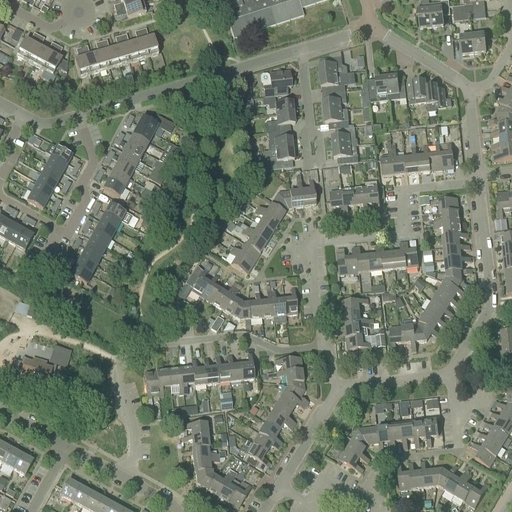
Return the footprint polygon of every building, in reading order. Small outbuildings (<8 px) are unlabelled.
[(35,0),(28,0),(26,5),(32,9),(36,0),(35,0)] [(115,13),(141,5),(139,0),(123,0),(121,1),(122,5),(113,7),(115,13)] [(249,0),(257,27),(274,21),(267,0),(249,0)] [(291,16),(286,0),(267,0),(274,21),(291,16)] [(304,0),(286,0),(291,16),(308,11),(304,0)] [(304,0),(308,11),(325,6),(323,0),(304,0)] [(460,16),(473,14),(472,4),(488,2),(487,0),(462,0),(464,8),(459,8),(460,16)] [(429,11),(431,30),(443,29),(441,18),(450,17),(449,2),(440,3),(440,5),(429,6),(429,11)] [(141,5),(115,13),(117,19),(125,16),(126,21),(144,15),(141,5)] [(45,16),(48,10),(42,7),(39,13),(45,16)] [(460,23),(460,16),(459,8),(452,9),(454,24),(460,23)] [(417,13),(411,13),(412,19),(418,18),(419,32),(431,30),(429,11),(417,12),(417,13)] [(460,16),(460,23),(474,22),(473,14),(460,16)] [(167,23),(175,52),(187,48),(178,20),(167,23)] [(155,27),(164,55),(175,52),(167,23),(155,27)] [(146,30),(139,32),(147,60),(157,57),(152,39),(148,40),(146,30)] [(13,36),(20,40),(23,35),(15,31),(13,36)] [(137,63),(147,60),(139,32),(134,34),(137,43),(132,45),(137,63)] [(20,40),(12,56),(15,57),(25,62),(38,37),(34,35),(29,44),(24,41),(24,42),(20,40)] [(137,63),(132,45),(129,46),(126,36),(120,38),(127,65),(137,63)] [(471,37),(473,56),(485,55),(483,36),(471,37)] [(33,67),(42,51),(39,50),(44,40),(38,37),(25,62),(33,67)] [(462,57),(473,56),(471,37),(459,38),(462,57)] [(118,68),(127,65),(120,38),(115,40),(117,49),(112,50),(118,68)] [(118,68),(112,50),(109,51),(106,42),(100,44),(108,71),(118,68)] [(98,74),(108,71),(100,44),(95,46),(98,55),(93,56),(98,74)] [(42,72),(56,47),(52,45),(47,54),(42,51),(33,67),(42,72)] [(56,47),(42,72),(52,77),(56,70),(60,61),(57,59),(62,50),(56,47)] [(98,74),(93,56),(89,57),(87,48),(81,50),(88,77),(98,74)] [(78,80),(88,77),(81,50),(76,51),(78,60),(73,62),(78,80)] [(319,79),(337,77),(348,76),(347,69),(342,67),(341,59),(329,60),(330,67),(318,68),(319,79)] [(60,61),(56,70),(66,75),(67,65),(60,61)] [(262,101),(274,100),(276,99),(275,92),(290,91),(289,75),(269,77),(266,75),(262,76),(260,78),(260,83),(262,85),(263,93),(264,100),(262,100),(262,101)] [(333,96),(345,94),(344,83),(337,84),(337,77),(319,79),(320,90),(332,89),(333,96)] [(385,79),(388,103),(406,101),(405,89),(398,90),(396,78),(385,79)] [(370,105),(388,103),(385,79),(375,81),(376,93),(369,94),(370,105)] [(413,85),(407,85),(408,95),(410,107),(426,105),(425,89),(424,83),(413,84),(413,85)] [(425,89),(426,105),(427,106),(427,115),(437,114),(436,111),(445,110),(444,101),(443,91),(436,92),(436,88),(425,89)] [(511,100),(511,89),(509,94),(501,89),(499,93),(507,98),(507,97),(511,100)] [(323,115),(341,113),(340,106),(346,105),(345,94),(333,96),(333,103),(322,104),(323,115)] [(511,114),(511,100),(507,97),(507,98),(503,104),(495,99),(492,103),(500,108),(511,114)] [(275,118),(293,116),(292,105),(275,106),(274,100),(262,101),(263,107),(268,107),(269,111),(275,111),(275,118)] [(511,114),(500,108),(496,115),(497,123),(487,124),(488,129),(497,128),(497,127),(511,125),(511,114)] [(344,131),(354,130),(354,129),(353,129),(353,127),(352,127),(350,127),(349,118),(348,117),(341,118),(341,113),(323,115),(324,126),(338,125),(339,132),(344,131)] [(267,137),(278,135),(277,128),(294,127),(293,116),(275,118),(276,123),(270,124),(270,128),(265,129),(266,136),(267,136),(267,137)] [(136,128),(153,137),(157,129),(169,136),(174,127),(163,121),(159,128),(141,119),(136,128)] [(498,135),(489,136),(489,140),(498,139),(511,137),(511,125),(497,127),(497,128),(498,135)] [(148,146),(153,137),(136,128),(132,137),(148,146)] [(448,137),(447,129),(439,130),(440,138),(448,137)] [(332,150),(356,148),(358,147),(357,142),(356,141),(354,130),(344,131),(345,138),(331,139),(332,150)] [(274,154),(292,152),(291,141),(279,142),(278,135),(267,137),(268,147),(274,147),(274,153),(274,154)] [(28,145),(39,149),(42,141),(31,137),(28,145)] [(143,155),(148,146),(132,137),(127,146),(143,155)] [(500,151),(511,149),(511,137),(498,139),(499,147),(490,148),(491,152),(500,151)] [(381,180),(394,178),(390,144),(384,145),(385,158),(387,157),(388,162),(380,163),(381,180)] [(406,177),(403,155),(395,156),(395,152),(394,146),(390,146),(390,144),(394,178),(406,177)] [(50,158),(67,167),(72,158),(49,146),(45,155),(51,158),(50,158)] [(138,164),(143,155),(127,146),(122,155),(138,164)] [(439,148),(441,173),(454,172),(451,146),(447,147),(447,153),(440,154),(439,148)] [(174,147),(169,156),(175,160),(180,151),(174,147)] [(356,148),(332,150),(333,161),(349,160),(349,166),(358,165),(356,148)] [(429,174),(441,173),(439,148),(435,148),(436,155),(428,156),(427,149),(429,174)] [(418,176),(429,174),(427,149),(422,149),(423,158),(416,159),(415,150),(418,176)] [(511,149),(500,151),(501,159),(492,160),(492,164),(511,162),(511,149)] [(406,177),(418,176),(415,150),(411,151),(412,160),(404,161),(404,155),(403,155),(406,177)] [(274,154),(274,153),(263,154),(263,159),(267,162),(269,162),(270,173),(282,172),(281,164),(293,163),(292,152),(274,154)] [(133,173),(138,164),(122,155),(117,164),(133,173)] [(169,156),(164,165),(171,169),(175,160),(169,156)] [(62,176),(67,167),(50,158),(46,167),(62,176)] [(129,182),(133,173),(117,164),(112,173),(129,182)] [(57,185),(62,176),(46,167),(41,176),(57,185)] [(339,176),(351,175),(351,168),(338,169),(339,176)] [(124,190),(129,182),(112,173),(107,182),(124,190)] [(161,188),(166,179),(164,178),(165,178),(157,174),(152,183),(161,188)] [(52,194),(57,185),(41,176),(36,185),(52,194)] [(301,193),(300,183),(300,178),(295,179),(296,184),(297,193),(289,194),(291,211),(303,210),(301,193)] [(119,200),(124,190),(107,182),(102,191),(119,200)] [(301,193),(303,210),(315,208),(312,182),(308,183),(309,192),(301,193)] [(141,199),(148,201),(154,186),(147,183),(141,199)] [(47,203),(52,194),(36,185),(31,194),(47,203)] [(365,191),(368,217),(367,208),(375,207),(376,216),(380,216),(377,190),(365,191)] [(364,217),(368,217),(365,191),(353,192),(355,209),(363,208),(364,217)] [(347,210),(355,209),(353,192),(341,194),(344,219),(348,219),(347,210)] [(42,212),(47,203),(31,194),(26,204),(42,212)] [(287,211),(291,211),(289,194),(277,196),(270,207),(284,216),(287,211)] [(340,220),(344,219),(341,194),(329,195),(331,212),(339,211),(340,220)] [(502,215),(510,214),(508,195),(496,196),(499,222),(503,222),(502,215)] [(421,208),(430,207),(429,198),(420,199),(421,208)] [(441,215),(458,213),(457,201),(431,204),(431,208),(438,207),(439,216),(441,216),(441,215)] [(104,215),(120,224),(120,223),(125,226),(128,227),(132,218),(125,214),(125,215),(114,209),(109,206),(104,215)] [(278,226),(284,216),(270,207),(266,214),(258,209),(256,212),(278,226)] [(12,211),(10,215),(10,216),(8,219),(14,222),(15,218),(18,214),(12,211)] [(272,236),(278,226),(256,212),(254,216),(262,221),(257,227),(272,236)] [(433,228),(459,225),(458,213),(441,215),(441,216),(442,223),(433,224),(433,228)] [(120,224),(104,215),(99,224),(115,233),(120,224)] [(0,240),(6,243),(15,227),(6,222),(0,232),(0,240)] [(496,233),(507,232),(506,222),(494,223),(496,233)] [(110,242),(115,233),(99,224),(94,233),(110,242)] [(461,237),(460,237),(459,225),(433,228),(434,232),(443,231),(444,239),(461,237)] [(272,236),(257,227),(253,234),(241,226),(239,230),(240,230),(266,246),(272,236)] [(15,248),(24,232),(15,227),(6,243),(15,248)] [(24,232),(15,248),(24,253),(33,237),(24,232)] [(105,251),(110,242),(94,233),(89,242),(105,251)] [(243,233),(241,236),(249,241),(245,247),(245,248),(259,256),(266,246),(243,233)] [(460,250),(460,249),(459,242),(468,241),(468,236),(460,237),(461,237),(444,239),(441,239),(443,251),(460,250)] [(511,249),(511,236),(501,238),(502,250),(511,249)] [(100,260),(105,251),(89,242),(84,251),(100,260)] [(394,272),(406,271),(403,245),(399,246),(400,255),(392,256),(394,272)] [(407,245),(403,245),(406,271),(418,270),(416,253),(410,254),(408,254),(407,245)] [(233,250),(231,253),(253,266),(259,256),(245,248),(245,247),(243,246),(239,253),(233,250)] [(394,272),(392,256),(385,257),(384,247),(379,248),(382,274),(394,272)] [(370,275),(382,274),(379,248),(375,248),(376,258),(368,258),(370,275)] [(461,262),(461,261),(460,254),(469,253),(469,248),(460,249),(460,250),(443,251),(444,263),(461,262)] [(511,249),(502,250),(503,262),(511,261),(511,249)] [(370,275),(368,258),(361,259),(360,250),(351,251),(352,260),(354,277),(370,275)] [(95,269),(100,260),(84,251),(79,260),(95,269)] [(354,277),(352,260),(345,261),(344,252),(335,253),(338,278),(354,277)] [(424,265),(433,264),(432,252),(422,253),(424,265)] [(247,277),(253,266),(231,253),(229,256),(235,260),(230,267),(247,277)] [(91,278),(95,269),(79,260),(74,269),(91,278)] [(462,273),(461,266),(470,265),(470,260),(461,261),(461,262),(444,263),(445,275),(462,273)] [(511,261),(503,262),(505,274),(511,273),(511,261)] [(433,264),(424,265),(425,274),(434,273),(433,264)] [(86,287),(91,278),(74,269),(69,278),(86,287)] [(200,300),(209,285),(203,281),(208,273),(204,271),(190,293),(200,300)] [(459,293),(463,286),(463,278),(472,277),(471,272),(462,273),(445,275),(446,281),(444,285),(459,293)] [(211,306),(219,292),(213,288),(218,280),(214,277),(209,285),(200,300),(211,306)] [(422,293),(427,287),(418,280),(413,286),(422,293)] [(184,302),(191,290),(184,285),(177,297),(184,302)] [(466,298),(459,293),(444,285),(438,294),(452,303),(456,297),(464,302),(466,298)] [(221,312),(235,290),(231,288),(226,296),(219,292),(211,306),(221,312)] [(231,319),(240,305),(233,301),(238,293),(235,290),(221,312),(231,319)] [(290,301),(283,302),(285,318),(297,317),(294,296),(294,291),(289,292),(290,301)] [(260,321),(272,320),(270,294),(265,295),(266,304),(259,304),(259,305),(260,321)] [(285,318),(283,302),(275,303),(274,294),(270,294),(272,320),(285,318)] [(460,308),(452,303),(438,294),(431,305),(446,314),(446,313),(450,307),(458,311),(460,308)] [(259,305),(259,304),(258,295),(254,296),(255,305),(247,306),(249,322),(260,321),(259,305)] [(383,304),(396,303),(395,295),(382,297),(383,304)] [(343,317),(359,315),(358,307),(368,306),(367,302),(341,305),(343,317)] [(249,322),(247,306),(242,306),(240,305),(231,319),(239,323),(249,322)] [(454,318),(446,313),(446,314),(431,305),(425,314),(439,324),(440,323),(444,317),(451,322),(454,318)] [(31,320),(35,309),(29,307),(25,318),(31,320)] [(447,328),(440,323),(439,324),(425,314),(419,325),(433,334),(437,327),(445,332),(447,328)] [(344,329),(370,326),(369,322),(360,323),(359,315),(343,317),(344,329)] [(216,335),(223,323),(217,319),(210,331),(216,335)] [(441,338),(433,334),(419,325),(417,328),(413,328),(415,345),(427,344),(431,337),(439,342),(441,338)] [(362,339),(361,331),(370,330),(370,326),(344,329),(345,341),(362,339)] [(416,354),(415,345),(413,328),(401,330),(403,346),(411,346),(412,355),(416,354)] [(395,347),(403,346),(401,330),(389,331),(392,357),(396,356),(395,347)] [(501,347),(511,345),(511,333),(497,335),(498,343),(492,344),(492,348),(501,347)] [(362,339),(345,341),(347,353),(385,349),(384,337),(377,337),(362,339)] [(503,359),(511,357),(511,345),(501,347),(502,355),(493,356),(493,360),(503,359)] [(13,361),(10,370),(19,373),(20,370),(22,370),(20,376),(27,378),(26,382),(40,386),(41,382),(46,384),(48,384),(49,380),(52,381),(52,382),(60,384),(62,376),(53,373),(55,367),(64,370),(68,355),(57,351),(52,370),(51,369),(48,369),(43,367),(44,363),(35,361),(34,364),(28,363),(27,362),(25,362),(24,361),(23,367),(21,367),(21,364),(13,361)] [(240,367),(241,383),(258,381),(256,366),(252,367),(251,356),(247,357),(248,366),(240,367)] [(511,357),(503,359),(503,367),(494,368),(495,372),(511,370),(511,357)] [(241,383),(240,367),(232,368),(231,359),(227,359),(228,368),(230,385),(241,383)] [(228,368),(220,369),(219,360),(215,360),(216,369),(218,386),(230,385),(228,368)] [(282,375),(301,373),(300,360),(274,363),(275,367),(281,366),(282,374),(282,375)] [(216,369),(208,370),(207,361),(203,362),(204,371),(206,387),(218,386),(216,369)] [(204,371),(197,372),(196,363),(191,363),(192,370),(194,387),(194,389),(206,387),(204,371)] [(186,387),(194,387),(192,370),(180,371),(183,397),(187,397),(186,387)] [(179,398),(183,397),(180,371),(168,373),(170,389),(178,388),(179,398)] [(162,390),(170,389),(168,373),(156,374),(158,393),(158,397),(159,400),(163,399),(162,390)] [(286,386),(303,384),(301,373),(282,375),(282,374),(266,376),(266,380),(276,379),(285,378),(286,386)] [(144,375),(147,401),(151,401),(150,398),(158,397),(158,393),(156,374),(144,375)] [(283,395),(305,409),(307,405),(300,400),(304,394),(303,384),(286,386),(286,389),(283,395)] [(507,404),(511,403),(511,390),(497,392),(497,396),(506,395),(507,404)] [(220,413),(232,412),(231,395),(222,395),(222,401),(219,401),(220,413)] [(303,412),(305,409),(283,395),(277,405),(291,414),(295,408),(303,412)] [(427,401),(429,411),(440,410),(439,400),(427,401)] [(287,421),(291,414),(277,405),(270,415),(293,429),(295,426),(287,421)] [(511,414),(506,411),(506,410),(498,405),(496,409),(504,414),(500,421),(511,428),(511,414)] [(375,415),(387,413),(386,406),(374,408),(375,415)] [(290,432),(293,429),(270,415),(264,426),(279,435),(283,428),(290,432)] [(492,416),(490,419),(493,422),(491,425),(495,428),(493,431),(508,440),(511,435),(511,432),(511,428),(507,425),(500,421),(492,416)] [(426,441),(427,450),(431,450),(430,440),(438,439),(436,423),(424,424),(426,441)] [(418,442),(426,441),(424,424),(412,425),(414,442),(415,451),(419,451),(418,442)] [(191,440),(207,438),(206,425),(181,428),(181,433),(190,432),(191,440)] [(406,443),(414,442),(412,425),(400,427),(402,443),(403,452),(407,452),(406,443)] [(275,441),(279,435),(264,426),(258,436),(280,449),(282,446),(275,441)] [(493,431),(486,426),(483,430),(491,435),(487,441),(501,450),(508,440),(493,431)] [(394,444),(402,443),(400,427),(388,428),(390,445),(391,454),(395,453),(394,444)] [(382,446),(390,445),(388,428),(376,430),(378,446),(379,455),(383,455),(382,446)] [(367,447),(378,446),(376,430),(357,432),(351,442),(365,451),(367,447)] [(219,448),(227,447),(226,435),(220,436),(221,443),(218,443),(219,448)] [(278,453),(280,449),(258,436),(252,446),(266,455),(270,448),(278,453)] [(487,441),(479,436),(477,440),(485,445),(481,451),(481,452),(495,460),(501,450),(487,441)] [(192,452),(208,450),(209,450),(207,438),(191,440),(182,441),(182,445),(191,444),(192,452)] [(361,457),(365,451),(351,442),(345,452),(359,461),(367,466),(369,462),(361,457)] [(0,464),(2,466),(10,451),(0,445),(0,464)] [(262,462),(266,455),(252,446),(245,456),(267,470),(269,466),(262,462)] [(481,452),(481,451),(473,446),(470,450),(479,455),(474,462),(489,471),(495,460),(481,452)] [(192,452),(191,452),(192,463),(218,460),(218,456),(209,457),(208,450),(192,452)] [(13,472),(21,457),(10,451),(2,466),(13,472)] [(355,467),(359,461),(345,452),(339,462),(360,476),(363,472),(355,467)] [(21,457),(13,472),(24,478),(33,463),(21,457)] [(218,460),(192,463),(194,475),(194,476),(195,476),(211,474),(211,473),(210,466),(219,465),(218,460)] [(425,465),(420,465),(422,475),(424,491),(436,490),(434,473),(426,474),(425,465)] [(424,491),(422,475),(414,475),(413,466),(409,466),(410,476),(411,493),(424,491)] [(411,493),(410,476),(402,477),(401,467),(396,468),(399,494),(411,493)] [(442,472),(434,473),(436,490),(438,490),(443,493),(452,479),(442,472)] [(207,494),(216,479),(212,477),(212,473),(211,473),(211,474),(195,476),(197,487),(203,491),(198,499),(202,502),(207,494)] [(216,479),(207,494),(217,500),(231,478),(227,475),(222,483),(216,479)] [(454,500),(467,477),(464,475),(459,483),(452,479),(443,493),(454,500)] [(464,506),(473,491),(466,487),(471,479),(467,477),(454,500),(464,506)] [(231,478),(217,500),(227,506),(236,491),(230,487),(234,480),(231,478)] [(71,504),(79,488),(68,482),(59,497),(71,504)] [(82,510),(90,494),(79,488),(71,504),(82,510)] [(236,491),(227,506),(236,511),(238,511),(251,490),(248,488),(245,494),(237,489),(236,491)] [(473,491),(464,506),(473,511),(474,511),(488,490),(484,488),(479,496),(473,491)] [(12,500),(15,495),(8,491),(5,496),(12,500)] [(86,511),(95,511),(102,500),(90,494),(82,510),(86,511)] [(0,509),(4,511),(5,511),(8,508),(11,503),(4,499),(0,504),(0,509)] [(109,511),(113,506),(102,500),(95,511),(109,511)]
